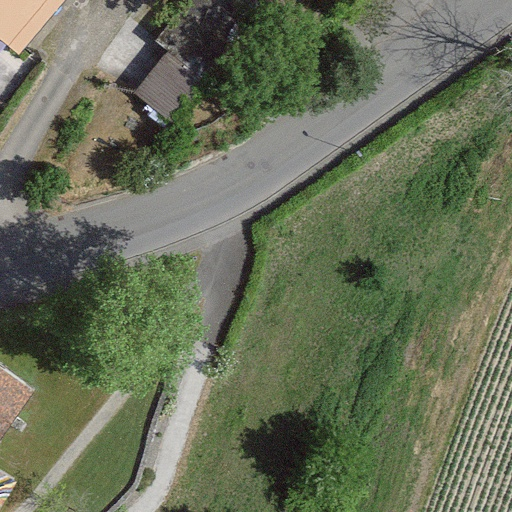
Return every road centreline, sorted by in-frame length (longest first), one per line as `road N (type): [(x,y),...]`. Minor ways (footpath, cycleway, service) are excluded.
road 1 (residential): [(437,24),(222,193),(81,246),(0,264)]
road 2 (unknown): [(17,260),(2,170),(13,138),(111,0)]
